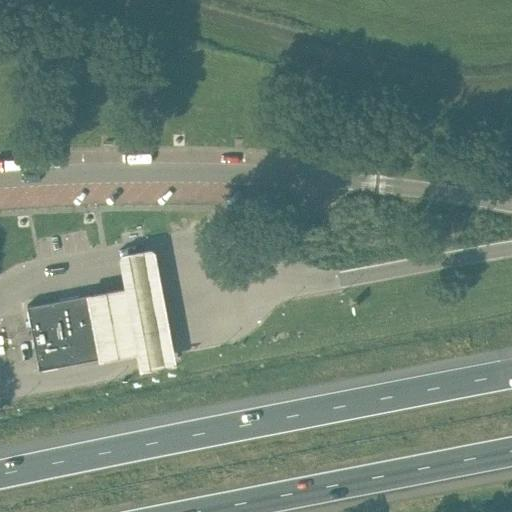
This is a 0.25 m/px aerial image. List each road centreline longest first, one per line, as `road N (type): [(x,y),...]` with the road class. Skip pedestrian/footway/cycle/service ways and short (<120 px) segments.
road 1 (motorway): [(511,372),(0,474)]
road 2 (motorway): [(201,511),(511,452)]
